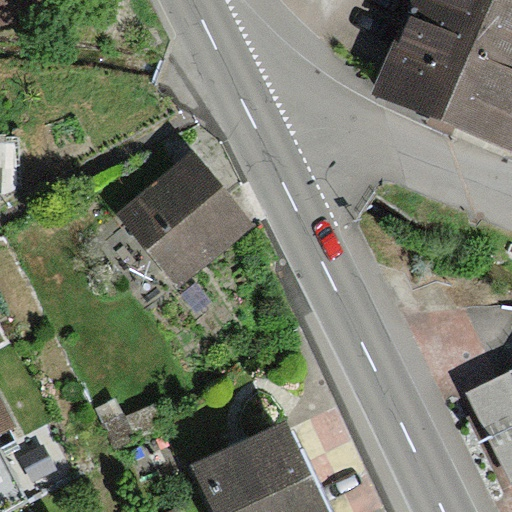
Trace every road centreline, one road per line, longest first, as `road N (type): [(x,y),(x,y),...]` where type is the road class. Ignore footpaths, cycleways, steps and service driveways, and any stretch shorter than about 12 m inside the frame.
road 1 (secondary): [(265,148),(442,511)]
road 2 (residential): [(265,148),(319,130),(349,131),(511,195)]
road 3 (secondary): [(192,0),(265,148)]
